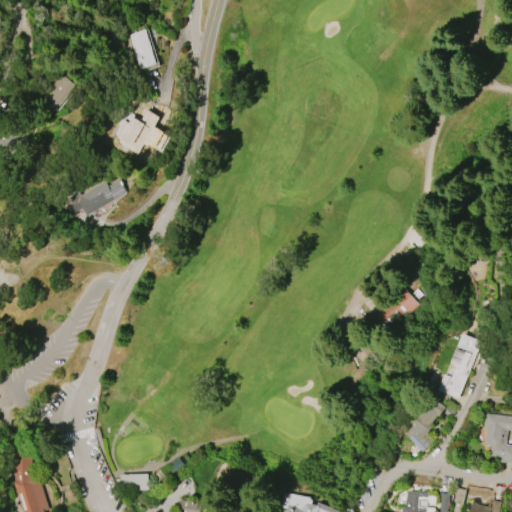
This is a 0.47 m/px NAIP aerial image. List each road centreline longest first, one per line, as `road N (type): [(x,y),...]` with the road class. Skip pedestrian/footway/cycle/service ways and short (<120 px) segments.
road 1 (residential): [(131,292),(202,76),(218,0)]
road 2 (residential): [(105,511),(69,420),(131,292)]
road 3 (residential): [(433,466),(481,381),(511,302)]
road 4 (residential): [(365,511),(395,474),(433,466),(511,483)]
